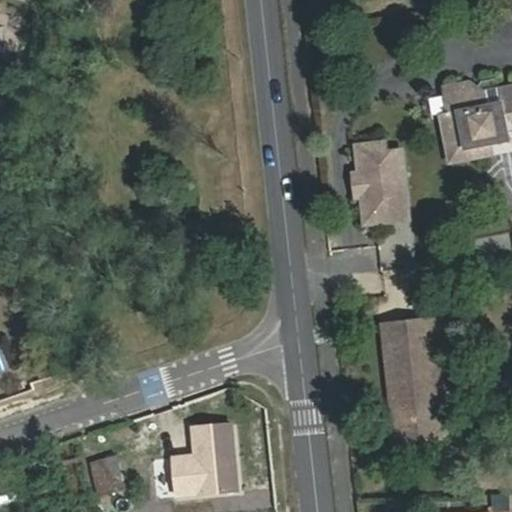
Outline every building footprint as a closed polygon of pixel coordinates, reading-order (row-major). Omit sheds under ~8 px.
[(450,158),(492,150),(492,144),(497,135),(508,133),(507,128),(511,126),(511,95),(501,98),(502,103),(493,105),(474,92),(449,97),(452,119),(444,121),(450,158)] [(444,95),(428,99),(432,115),(447,111),(444,95)] [(492,144),(492,150),(510,147),(508,133),(497,135),(492,144)] [(362,174),(362,184),(369,187),(369,193),(366,197),(364,198),(365,207),(370,206),(372,229),(394,226),(394,217),(408,215),(403,158),(387,160),(386,150),(364,152),(367,172),(362,174)] [(492,150),(450,158),(452,169),(494,162),(492,150)] [(369,187),(362,184),(356,185),(358,198),(364,198),(366,197),(369,193),(369,187)] [(394,217),(394,226),(409,224),(408,215),(394,217)] [(422,327),(379,333),(382,357),(425,351),(422,327)] [(425,351),(382,357),(391,433),(434,428),(425,351)] [(239,492),(238,475),(235,443),(234,427),(193,432),(199,495),(239,492)] [(391,433),(393,450),(436,444),(434,428),(391,433)] [(235,443),(238,475),(249,474),(247,442),(235,443)]
